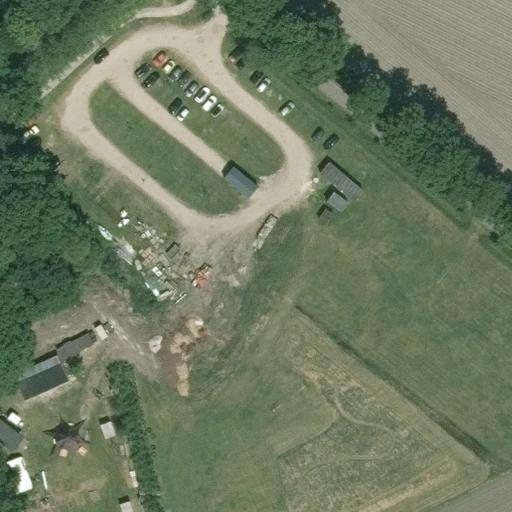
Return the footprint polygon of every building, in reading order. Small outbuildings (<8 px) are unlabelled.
[(181,192),(189,180),(174,169),(165,182),(181,192)] [(63,358),(18,376),(25,392),(69,373),(63,358)] [(67,373),(55,381),(64,396),(76,389),(67,373)] [(30,425),(16,430),(22,445),(35,440),(30,425)] [(22,497),(38,491),(26,458),(10,464),(22,497)]
